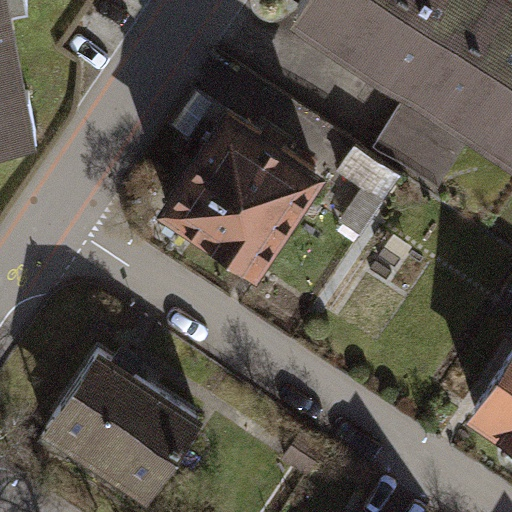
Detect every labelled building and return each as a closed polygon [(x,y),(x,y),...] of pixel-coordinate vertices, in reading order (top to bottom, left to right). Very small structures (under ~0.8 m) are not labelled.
[(6,0),(0,0),(0,137),(32,132),(6,0)] [(465,0),(290,0),(286,7),(407,85),(465,0)] [(511,0),(465,0),(407,85),(414,90),(375,150),(420,179),(459,118),(511,152),(511,0)] [(320,164),(220,100),(154,202),(253,266),(320,164)] [(400,176),(358,147),(342,170),(364,185),(341,219),(361,233),(400,176)] [(511,314),(458,398),(511,432),(511,314)] [(202,412),(97,344),(37,436),(79,464),(89,449),(151,489),(202,412)]
